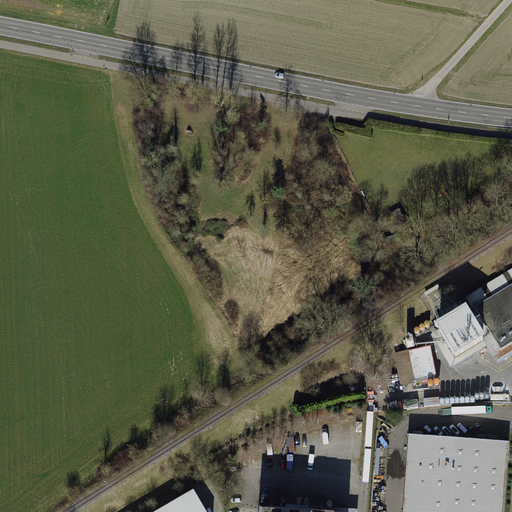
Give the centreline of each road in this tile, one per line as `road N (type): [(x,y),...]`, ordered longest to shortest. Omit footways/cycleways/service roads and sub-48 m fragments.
road 1 (secondary): [(511,117),(354,95),(0,25)]
road 2 (track): [(509,0),(420,106)]
